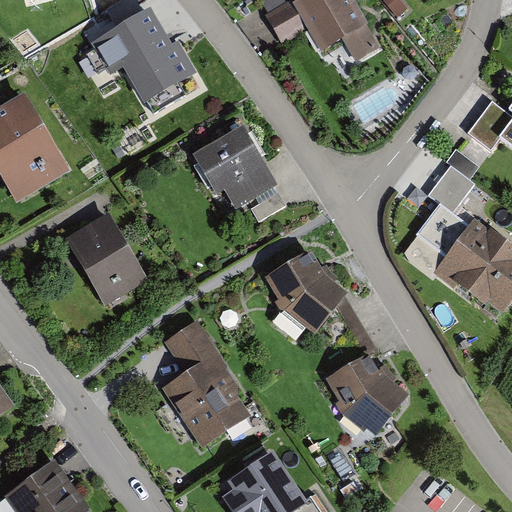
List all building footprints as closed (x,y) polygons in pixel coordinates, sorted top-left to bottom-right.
[(358,63),(383,46),(352,0),(288,0),(269,13),(284,36),(307,21),(323,45),(339,34),(358,63)] [(140,113),(190,86),(154,16),(103,42),(140,113)] [(511,99),(501,92),(471,137),(511,164),(511,99)] [(71,172),(19,98),(0,111),(0,183),(18,209),(71,172)] [(229,225),(279,196),(244,136),(194,166),(229,225)] [(485,199),(452,172),(425,204),(458,231),(485,199)] [(511,279),(511,252),(469,221),(436,266),(491,307),(511,279)] [(103,316),(148,292),(112,226),(67,250),(103,316)] [(315,333),(343,293),(318,276),(303,253),(261,279),(280,310),(315,333)] [(214,351),(196,325),(167,344),(185,371),(214,351)] [(380,370),(368,348),(322,372),(340,404),(372,431),(405,390),(380,370)] [(169,388),(202,440),(253,408),(220,356),(169,388)] [(0,413),(11,406),(0,391),(0,413)] [(222,487),(240,511),(308,511),(312,510),(270,452),(222,487)] [(84,511),(97,503),(59,454),(11,490),(27,511),(84,511)]
